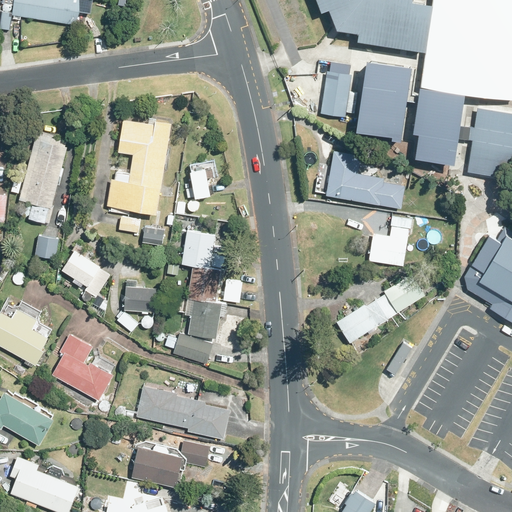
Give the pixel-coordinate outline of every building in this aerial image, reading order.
[(80,0),(16,0),(14,13),(3,11),(1,28),(11,29),(13,14),(14,14),(14,17),(21,19),(21,15),(77,23),(80,0)] [(429,50),(436,3),(415,0),(319,0),(323,8),(324,10),(328,9),(332,7),(333,9),(340,28),(362,31),(360,40),(414,48),(429,50)] [(368,62),(358,133),(402,139),(412,68),(368,62)] [(350,74),(327,72),(323,113),(346,115),(350,74)] [(422,159),(422,163),(449,167),(450,155),(452,154),(460,155),(465,113),(459,113),(463,96),(422,88),(411,135),(419,136),(422,159)] [(487,153),(484,169),(511,173),(511,109),(477,105),(471,150),(487,153)] [(120,151),(135,153),(133,160),(166,165),(172,122),(157,119),(157,124),(125,118),(120,151)] [(35,202),(31,216),(47,221),(69,141),(38,133),(21,198),(35,202)] [(335,150),(328,194),(402,207),(406,185),(384,181),(385,177),(359,173),(362,154),(335,150)] [(113,178),(109,204),(159,212),(166,165),(133,160),(132,173),(118,171),(116,179),(113,178)] [(209,176),(216,175),(215,167),(192,171),(197,196),(215,193),(213,184),(211,185),(209,176)] [(441,193),(437,203),(452,208),(455,198),(441,193)] [(122,215),(120,228),(142,231),(144,218),(122,215)] [(166,227),(145,225),(143,243),(165,245),(166,227)] [(181,226),(174,225),(172,238),(182,240),(183,234),(180,233),(181,226)] [(375,233),(371,260),(405,265),(410,227),(393,225),(391,235),(375,233)] [(189,229),(183,262),(195,264),(211,267),(212,263),(225,265),(226,255),(213,253),(214,247),(219,248),(221,235),(189,229)] [(141,246),(143,233),(136,232),(135,234),(130,233),(129,239),(135,240),(134,245),(141,246)] [(469,288),(511,313),(511,235),(510,234),(504,243),(489,235),(466,275),(469,288)] [(60,237),(38,235),(36,256),(59,258),(60,237)] [(79,244),(63,269),(98,291),(109,274),(99,268),(101,265),(82,253),(85,248),(79,244)] [(222,269),(211,267),(195,264),(189,297),(195,298),(211,301),(212,295),(218,296),(222,269)] [(388,292),(377,299),(389,318),(427,294),(413,272),(386,290),(388,292)] [(126,308),(144,310),(144,312),(150,313),(150,310),(156,311),(158,287),(128,285),(126,308)] [(96,293),(91,301),(99,306),(105,298),(96,293)] [(195,298),(190,332),(217,336),(221,315),(225,316),(228,303),(211,301),(195,298)] [(377,328),(376,326),(389,318),(377,299),(367,306),(365,303),(338,321),(352,342),(369,330),(371,333),(377,328)] [(51,336),(48,335),(50,331),(36,323),(38,319),(18,307),(14,316),(3,309),(0,313),(0,343),(27,359),(25,362),(33,366),(35,362),(37,364),(45,348),(44,347),(51,336)] [(139,323),(125,311),(118,319),(132,331),(139,323)] [(65,352),(53,374),(100,400),(114,374),(92,361),(90,364),(85,361),(94,345),(71,332),(61,350),(65,352)] [(214,343),(181,332),(179,338),(168,335),(165,345),(176,348),(174,352),(207,362),(214,343)] [(25,369),(17,364),(14,370),(22,375),(25,369)] [(206,404),(206,401),(178,395),(178,391),(145,384),(138,416),(190,427),(189,430),(225,438),(231,409),(206,404)] [(0,426),(2,428),(5,424),(41,444),(56,418),(6,390),(0,401),(0,426)] [(170,451),(171,448),(169,445),(159,443),(156,445),(155,448),(140,445),(134,476),(178,485),(183,462),(206,467),(211,445),(185,440),(182,454),(170,451)] [(17,477),(11,493),(63,511),(69,511),(80,484),(38,468),(40,464),(18,455),(11,475),(17,477)] [(348,502),(341,511),(370,511),(378,501),(357,488),(355,492),(353,491),(346,501),(348,502)] [(110,501),(107,511),(169,511),(169,510),(163,511),(160,502),(140,508),(110,501)]
